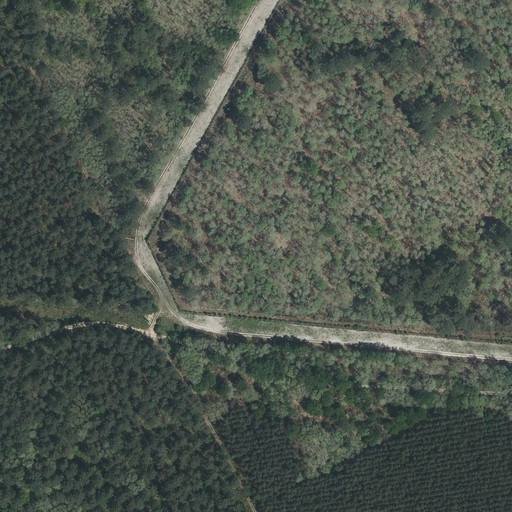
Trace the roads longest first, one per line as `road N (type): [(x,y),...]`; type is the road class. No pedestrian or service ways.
road 1 (track): [(511,356),(200,328),(172,316),(134,247),(147,205),(259,0)]
road 2 (track): [(511,394),(290,380),(151,333)]
road 3 (track): [(252,511),(179,366),(151,333)]
road 4 (track): [(155,316),(0,302)]
road 5 (track): [(151,333),(85,323),(0,348)]
